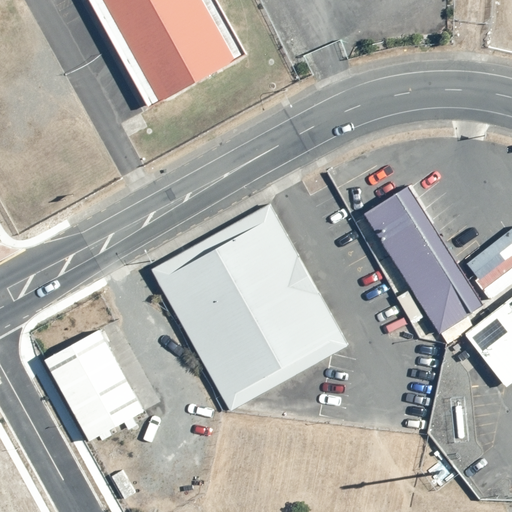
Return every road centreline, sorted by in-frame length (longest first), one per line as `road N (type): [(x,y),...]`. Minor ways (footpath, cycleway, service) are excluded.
road 1 (tertiary): [(6,293),(353,109),(451,90),(511,99)]
road 2 (residential): [(81,511),(0,360)]
